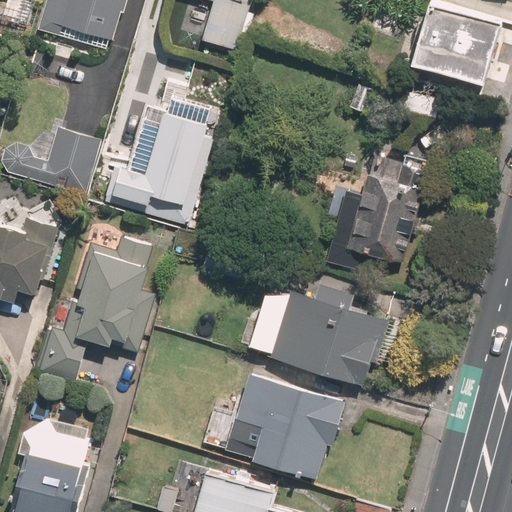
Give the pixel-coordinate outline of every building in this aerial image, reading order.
[(49,0),(44,20),(117,41),(128,0),(49,0)] [(252,0),(218,0),(208,39),(239,47),(252,0)] [(504,20),(434,0),(432,0),(414,62),(486,83),(504,20)] [(85,193),(101,139),(52,125),(45,150),(23,144),(21,143),(20,143),(19,143),(17,142),(16,143),(15,143),(13,143),(12,143),(11,144),(10,144),(9,145),(7,146),(6,147),(5,147),(5,148),(4,150),(3,151),(3,152),(2,153),(2,154),(1,156),(1,157),(1,158),(1,160),(2,161),(2,162),(2,164),(3,165),(4,166),(4,167),(5,168),(6,169),(7,170),(8,171),(9,171),(36,179),(85,193)] [(436,164),(381,151),(370,194),(344,188),(332,238),(414,257),(436,164)] [(26,230),(0,223),(0,295),(24,301),(28,286),(46,291),(64,225),(30,215),(26,230)] [(206,261),(211,237),(179,230),(174,254),(206,261)] [(96,239),(93,252),(76,327),(49,321),(40,363),(84,372),(91,341),(137,351),(159,250),(162,240),(129,233),(126,246),(96,239)] [(322,293),(298,284),(294,295),(275,288),(256,341),(375,382),(398,317),(359,303),(363,290),(328,277),(322,293)] [(241,350),(213,343),(209,359),(237,366),(241,350)] [(356,401),(262,368),(250,402),(222,392),(206,437),(328,480),(356,401)] [(13,511),(8,511),(0,510),(0,511),(84,511),(105,413),(62,404),(58,421),(33,416),(13,511)] [(287,486),(213,470),(204,511),(325,511),(283,503),(287,486)]
